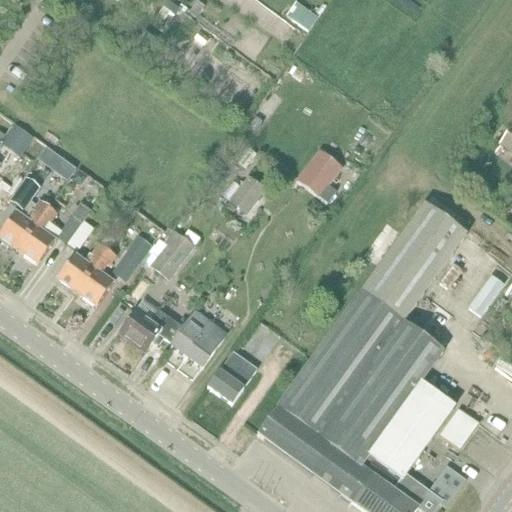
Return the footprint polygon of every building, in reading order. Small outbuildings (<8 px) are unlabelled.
[(296,6),(286,19),(299,29),(309,16),(296,6)] [(139,45),(136,49),(166,70),(168,66),(175,57),(169,53),(168,54),(159,47),(159,46),(146,36),(139,45)] [(15,129),(3,147),(20,159),(32,141),(15,129)] [(511,131),(500,146),(511,154),(511,131)] [(319,155),(296,185),(325,208),(335,196),(328,190),(341,172),(319,155)] [(247,180),(227,206),(246,220),(266,195),(247,180)] [(40,191),(26,181),(9,205),(23,215),(40,191)] [(460,185),(456,192),(467,200),(471,193),(460,185)] [(0,237),(0,243),(17,256),(48,213),(40,207),(33,217),(36,220),(31,228),(15,217),(0,237)] [(409,229),(257,438),(350,507),(369,483),(390,499),(405,479),(454,412),(420,388),(443,355),(402,326),(465,239),(423,208),(409,229)] [(57,241),(67,248),(89,218),(78,210),(67,225),(63,231),(60,235),(50,228),(56,219),(48,213),(17,256),(37,270),(54,246),(54,245),(57,241)] [(83,225),(67,248),(77,255),(93,232),(83,225)] [(177,238),(151,273),(168,286),(195,251),(177,238)] [(105,240),(98,250),(105,256),(113,245),(105,240)] [(137,250),(116,278),(126,285),(153,248),(142,240),(135,249),(137,250)] [(74,260),(56,284),(76,298),(106,257),(105,256),(98,250),(90,260),(88,259),(83,266),(74,260)] [(115,263),(106,257),(76,298),(95,313),(113,289),(98,277),(104,270),(108,273),(115,263)] [(271,280),(262,293),(269,298),(278,286),(271,280)] [(134,317),(118,340),(143,357),(152,345),(157,349),(161,344),(202,372),(225,340),(195,318),(185,332),(159,314),(144,303),(134,317)] [(233,356),(206,392),(232,411),(244,394),(244,393),(257,374),(233,356)] [(458,414),(438,440),(458,455),(477,428),(458,414)] [(369,483),(350,507),(356,511),(416,511),(428,495),(405,479),(390,499),(369,483)]
